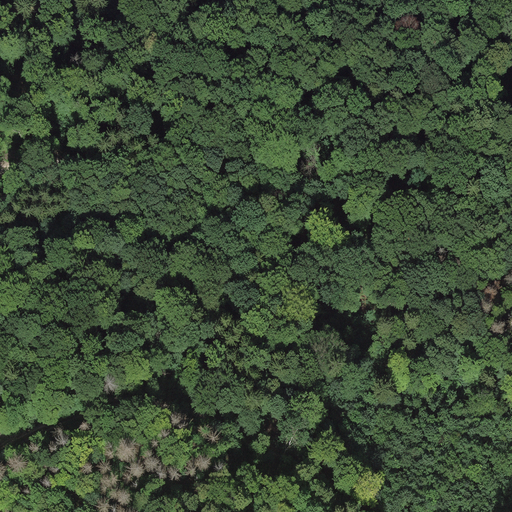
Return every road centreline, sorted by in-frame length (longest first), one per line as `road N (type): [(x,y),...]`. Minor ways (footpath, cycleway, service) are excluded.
road 1 (track): [(0,232),(13,224),(86,225),(152,245),(207,275),(371,335),(511,409)]
road 2 (track): [(0,207),(18,190),(93,163),(173,163),(511,222)]
road 3 (track): [(0,451),(125,398),(265,443),(377,511)]
road 4 (track): [(151,0),(0,12)]
road 5 (track): [(511,17),(459,1),(383,0)]
